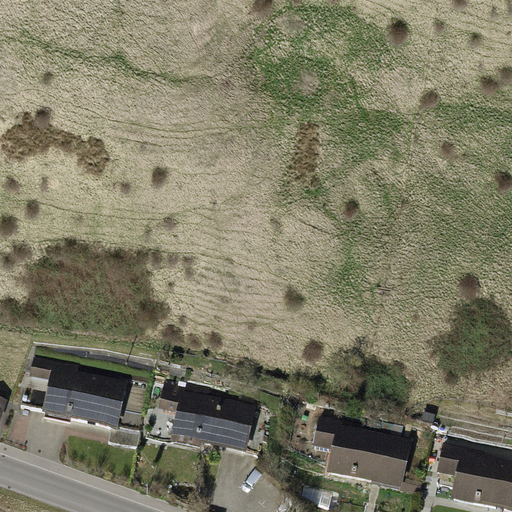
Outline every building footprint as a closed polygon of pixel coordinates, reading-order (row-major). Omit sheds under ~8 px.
[(50,386),(43,419),(119,435),(121,427),(138,431),(142,415),(124,411),(130,382),(124,381),(126,375),(102,370),(100,376),(80,371),(81,366),(35,356),(29,381),(50,386)] [(179,416),(172,448),(206,455),(207,449),(245,457),(257,401),(241,397),(240,405),(209,399),(212,388),(190,384),(188,390),(166,386),(161,412),(179,416)] [(12,402),(0,398),(0,431),(2,432),(12,402)] [(322,416),(315,448),(334,452),(329,477),(415,496),(417,485),(406,482),(416,437),(322,416)] [(458,479),(453,500),(499,511),(511,511),(511,463),(445,447),(438,474),(458,479)]
